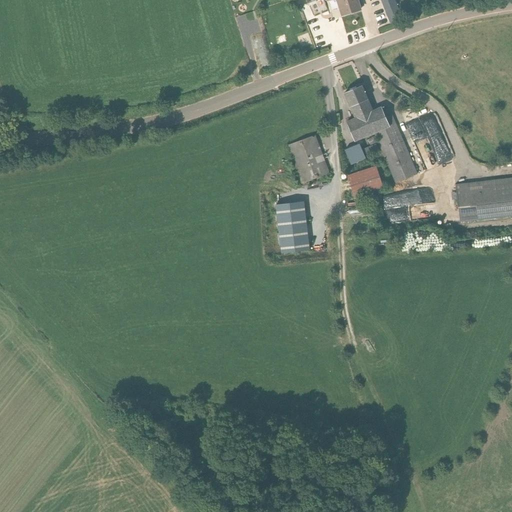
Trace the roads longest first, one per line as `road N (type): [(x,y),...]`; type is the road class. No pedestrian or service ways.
road 1 (tertiary): [(511,5),(437,20),(175,117),(0,145)]
road 2 (track): [(337,202),(351,336)]
